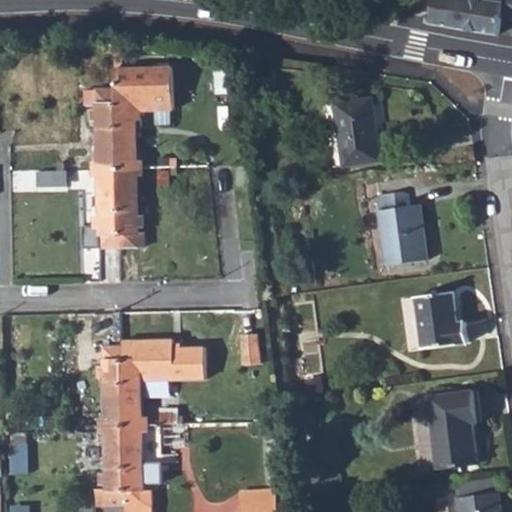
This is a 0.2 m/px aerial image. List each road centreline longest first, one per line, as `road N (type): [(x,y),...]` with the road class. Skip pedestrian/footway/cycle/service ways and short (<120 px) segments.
road 1 (tertiary): [(0,4),(215,15),(490,61)]
road 2 (residential): [(0,305),(245,298)]
road 3 (residential): [(511,240),(490,61)]
